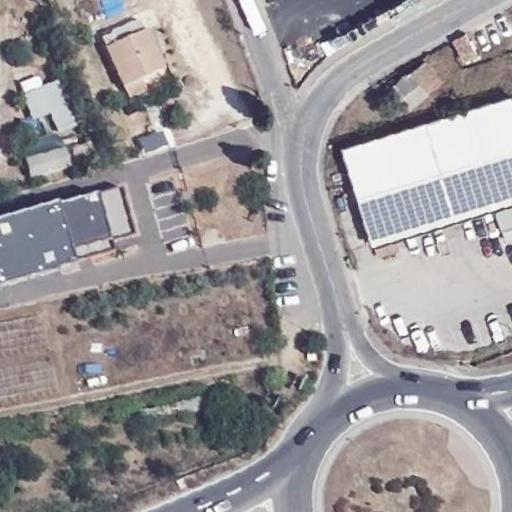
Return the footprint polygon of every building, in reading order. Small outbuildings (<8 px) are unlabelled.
[(118,43),(113,33),(102,38),(124,85),(162,67),(145,30),(118,43)] [(475,50),(465,30),(451,38),(463,57),(475,50)] [(442,79),(426,59),(410,71),(427,91),(442,79)] [(409,106),(427,91),(410,71),(392,85),(409,106)] [(29,126),(46,122),(50,139),(72,133),(60,87),(22,96),(29,126)] [(511,196),(511,97),(511,93),(343,144),(372,239),(374,239),(377,251),(399,245),(395,232),(492,203),(511,196)] [(29,183),(70,172),(65,150),(23,161),(29,183)] [(98,205),(79,210),(93,256),(114,251),(112,244),(133,237),(115,173),(47,193),(52,210),(80,202),(79,199),(95,194),(98,205)] [(511,196),(492,203),(499,227),(511,222),(511,196)] [(65,214),(78,260),(93,256),(79,210),(65,214)] [(68,263),(57,227),(19,238),(29,274),(68,263)]
